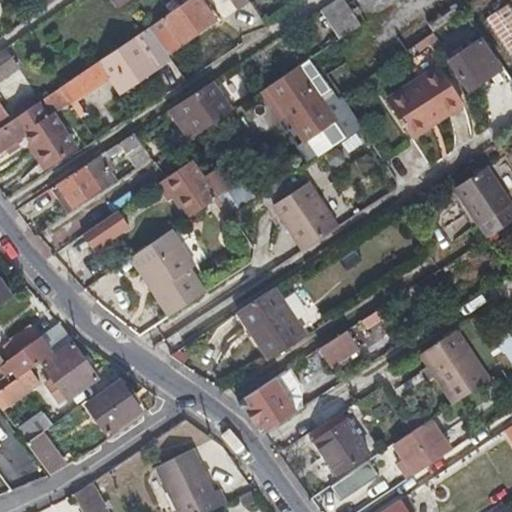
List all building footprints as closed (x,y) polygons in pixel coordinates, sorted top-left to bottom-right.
[(109,0),(116,9),(129,0),(109,0)] [(170,29),(168,30),(166,32),(177,47),(215,19),(201,0),(187,0),(163,19),(170,29)] [(233,0),(240,9),(251,1),(250,0),(233,0)] [(341,35),(360,22),(346,1),(345,0),(333,0),(322,8),(341,35)] [(511,7),(511,6),(484,24),(511,63),(511,62),(511,7)] [(113,78),(124,95),(173,61),(150,27),(60,87),(77,111),(84,120),(90,116),(79,101),(113,78)] [(470,89),(485,78),(500,68),(480,40),(449,60),(470,89)] [(0,77),(1,78),(11,72),(20,65),(8,47),(0,52),(0,77)] [(307,59),(268,85),(289,114),(317,155),(359,127),(339,98),(335,101),(307,59)] [(428,123),(460,101),(436,66),(417,80),(419,83),(387,105),(411,140),(431,126),(428,123)] [(214,82),(230,100),(247,85),(231,67),(214,82)] [(385,101),(387,105),(419,83),(417,80),(385,101)] [(196,135),(232,110),(212,81),(169,109),(178,124),(186,119),(196,135)] [(268,85),(258,92),(278,121),(289,114),(268,85)] [(0,147),(0,148),(8,142),(13,148),(25,140),(20,134),(27,130),(50,163),(75,146),(53,113),(58,109),(66,119),(77,111),(60,87),(12,119),(0,127),(0,147)] [(0,127),(12,119),(0,100),(0,96),(1,96),(0,94),(0,127)] [(428,123),(431,126),(462,105),(460,101),(428,123)] [(186,119),(178,124),(189,140),(196,135),(186,119)] [(151,157),(135,132),(121,141),(138,166),(151,157)] [(76,210),(75,209),(75,208),(108,186),(101,176),(111,169),(101,155),(54,186),(72,212),(76,210)] [(218,197),(194,163),(192,161),(166,179),(168,182),(178,195),(192,214),(218,197)] [(511,221),(511,204),(500,186),(488,168),(458,188),(490,236),(511,221)] [(170,201),(178,195),(168,182),(166,179),(157,185),(170,201)] [(339,226),(324,204),(309,182),(273,205),(303,250),(339,226)] [(224,207),(248,202),(243,185),(220,191),(224,207)] [(120,211),(84,235),(95,251),(130,226),(120,211)] [(212,288),(188,253),(184,255),(167,231),(130,257),(171,314),(212,288)] [(0,303),(10,296),(0,281),(0,303)] [(307,337),(291,311),(276,285),(238,310),(270,360),(307,337)] [(412,302),(405,292),(391,302),(398,312),(412,302)] [(11,356),(40,335),(33,326),(4,346),(11,356)] [(491,380),(466,341),(459,330),(422,354),(455,404),(491,380)] [(293,380),(305,372),(318,364),(324,373),(358,350),(346,331),(286,370),(293,380)] [(53,352),(40,335),(11,356),(6,360),(18,377),(29,369),(53,352)] [(58,385),(55,387),(53,389),(57,395),(62,391),(68,400),(99,377),(74,342),(43,363),(58,385)] [(40,383),(29,369),(18,377),(1,388),(0,389),(0,406),(2,410),(40,383)] [(247,406),(265,433),(297,411),(275,378),(238,402),(238,404),(238,406),(241,408),(244,408),(247,406)] [(87,404),(98,419),(109,434),(142,410),(120,380),(87,404)] [(45,411),(18,431),(27,442),(42,431),(54,423),(45,411)] [(339,471),(354,461),(370,451),(348,417),(337,425),(317,437),(339,471)] [(312,430),(317,437),(337,425),(332,418),(312,430)] [(416,475),(434,463),(451,451),(431,420),(395,444),(416,475)] [(511,426),(508,429),(503,432),(511,444),(511,426)] [(27,442),(52,474),(55,477),(69,466),(42,431),(27,442)] [(409,480),(416,475),(395,444),(388,449),(409,480)] [(222,493),(220,494),(218,495),(195,451),(157,469),(178,511),(216,511),(230,506),(222,493)] [(104,511),(86,478),(69,490),(81,511),(104,511)] [(359,511),(370,505),(366,500),(363,494),(340,509),(341,511),(359,511)] [(416,511),(406,496),(382,511),(416,511)]
